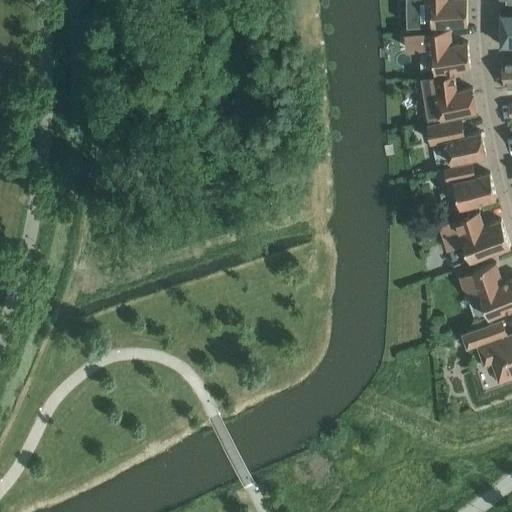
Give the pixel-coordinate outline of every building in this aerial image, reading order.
[(406,0),(407,25),(468,23),(468,22),(467,0),(406,0)] [(501,45),(511,44),(511,10),(501,10),(501,45)] [(435,70),(470,66),(468,41),(452,42),(450,26),(422,29),(423,47),(432,46),(435,70)] [(511,57),(501,58),(504,87),(511,86),(511,57)] [(438,101),(441,116),(476,110),(472,86),(449,90),(448,85),(455,84),(454,72),(422,75),(426,103),(438,101)] [(450,162),(486,154),(481,131),(464,134),(462,129),(463,128),(461,117),(428,122),(431,141),(446,138),(450,162)] [(460,206),(496,197),(490,171),(475,175),(475,173),(472,161),(444,168),(447,180),(453,179),(460,206)] [(483,223),(478,208),(440,221),(449,245),(463,240),(469,258),(511,244),(501,217),(483,223)] [(493,264),(458,278),(467,299),(480,294),(490,318),(511,308),(511,278),(501,283),(493,264)] [(503,320),(462,333),(467,347),(478,344),(484,363),(493,360),(500,381),(511,377),(511,332),(508,334),(503,320)]
